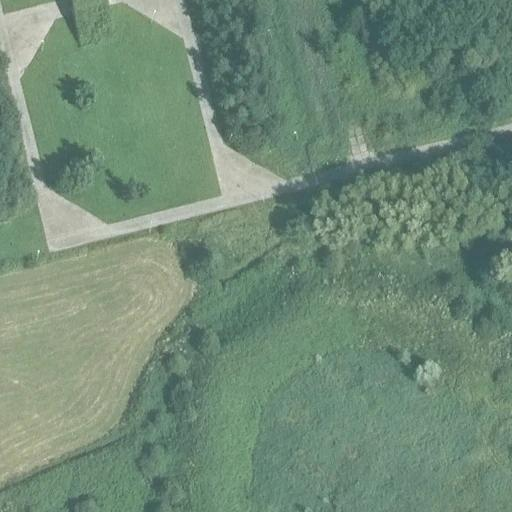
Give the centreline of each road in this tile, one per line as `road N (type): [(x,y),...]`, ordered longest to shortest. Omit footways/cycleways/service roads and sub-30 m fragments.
road 1 (unknown): [(226,197),(110,235),(81,228),(28,152),(0,41)]
road 2 (unknown): [(511,136),(226,197)]
road 3 (unknown): [(226,197),(175,0)]
